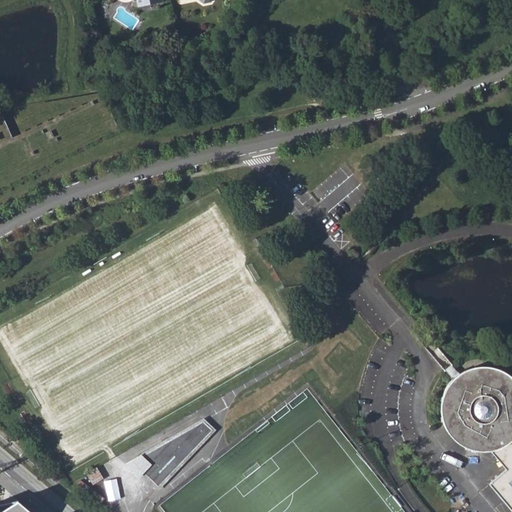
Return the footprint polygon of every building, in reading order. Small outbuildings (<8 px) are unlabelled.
[(460,371),(451,361),(447,365),(443,369),(451,378),(455,375),(460,371)] [(511,375),(508,372),(491,365),(475,364),(460,371),(455,375),(451,378),(447,385),(440,400),(441,416),(448,432),(461,444),(476,450),(490,450),(505,468),(489,481),(511,508),(511,375)] [(203,420),(132,461),(158,487),(212,429),(203,420)] [(98,467),(87,472),(92,483),(103,477),(98,467)] [(0,511),(30,511),(31,511),(17,500),(0,504),(0,511)]
